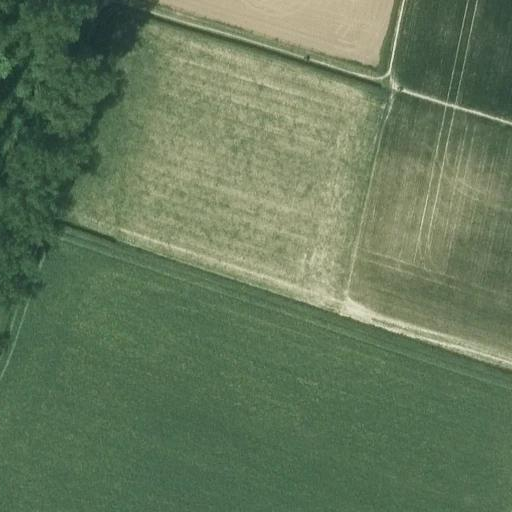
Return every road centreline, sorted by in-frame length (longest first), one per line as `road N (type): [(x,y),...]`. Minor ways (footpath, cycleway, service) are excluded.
road 1 (track): [(0,304),(101,0)]
road 2 (track): [(113,0),(383,80)]
